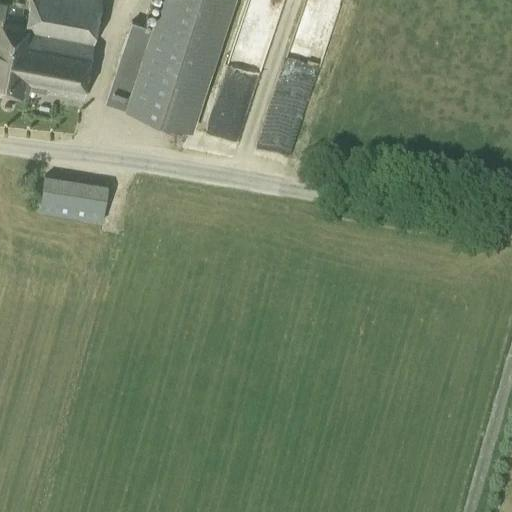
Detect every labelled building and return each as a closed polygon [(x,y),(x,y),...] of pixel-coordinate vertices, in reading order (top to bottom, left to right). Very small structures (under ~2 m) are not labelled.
[(82,99),(100,0),(29,0),(24,26),(1,22),(0,25),(0,89),(27,95),(28,88),(45,91),(45,92),(82,99)] [(188,130),(230,0),(160,0),(152,28),(131,21),(105,102),(125,108),(124,109),(188,130)] [(290,16),(273,65),(305,76),(331,0),(278,0),(275,10),(290,16)] [(233,15),(211,113),(240,119),(263,22),(233,15)] [(260,139),(277,143),(284,111),(266,108),(260,139)] [(55,214),(60,178),(44,175),(39,211),(55,214)] [(108,186),(92,183),(86,219),(102,221),(108,186)]
